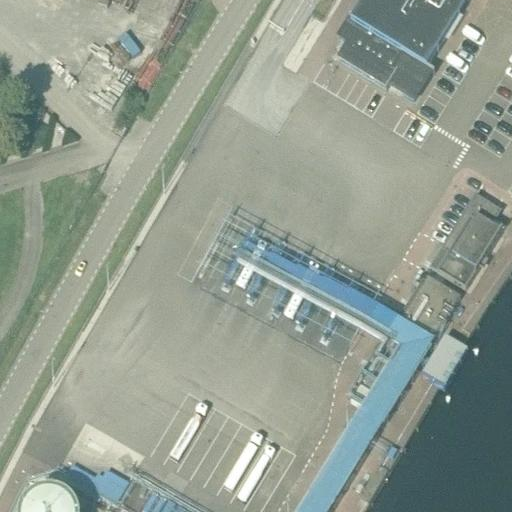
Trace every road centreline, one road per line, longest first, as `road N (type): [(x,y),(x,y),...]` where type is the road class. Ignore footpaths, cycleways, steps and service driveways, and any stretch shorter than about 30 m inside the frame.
road 1 (unknown): [(353,118),(364,163),(355,206),(258,385),(216,402),(167,395),(104,352),(62,309)]
road 2 (unclassified): [(0,423),(243,0)]
road 3 (unknown): [(222,34),(353,118)]
road 4 (unknown): [(449,149),(511,44)]
